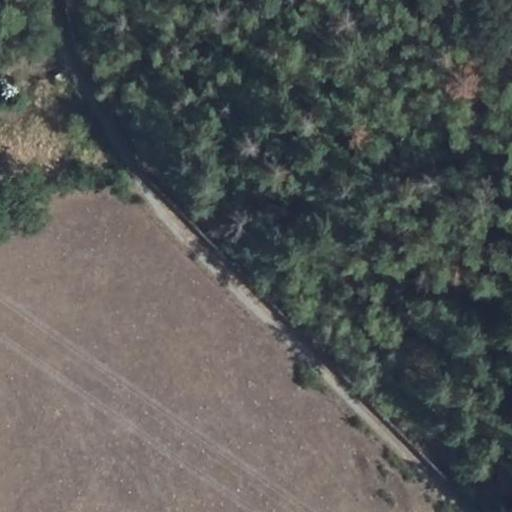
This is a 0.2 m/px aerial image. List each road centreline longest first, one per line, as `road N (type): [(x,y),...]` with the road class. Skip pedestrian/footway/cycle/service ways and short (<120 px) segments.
road 1 (track): [(435,498),(150,207),(67,75),(46,0)]
road 2 (track): [(511,77),(482,49),(482,162),(435,498)]
